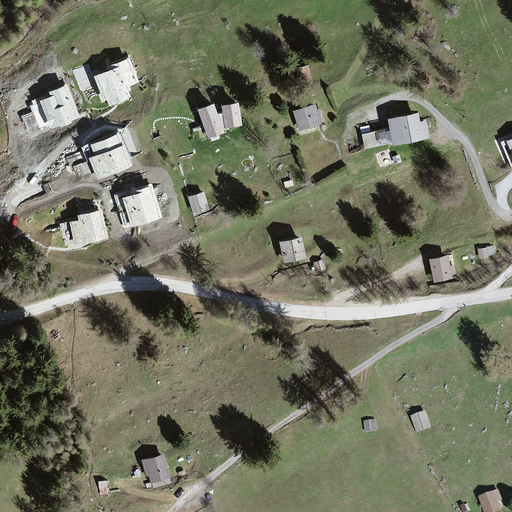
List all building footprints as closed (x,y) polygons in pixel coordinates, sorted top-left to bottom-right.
[(136,81),(128,59),(107,66),(109,71),(96,76),(105,99),(108,98),(111,104),(129,97),(125,85),(136,81)] [(78,117),(67,86),(51,92),(53,97),(42,101),(52,127),(61,124),(62,126),(71,122),(70,120),(78,117)] [(241,125),(238,104),(224,106),(227,127),(241,125)] [(224,132),(213,105),(200,111),(210,137),(224,132)] [(315,105),(294,112),(300,130),(321,123),(320,121),(323,120),(320,110),(317,111),(315,105)] [(355,135),(360,154),(427,137),(423,121),(415,123),(412,112),(380,120),(382,128),(355,135)] [(197,125),(200,138),(206,137),(203,123),(197,125)] [(131,165),(118,134),(93,144),(98,157),(93,159),(101,177),(131,165)] [(161,218),(151,184),(134,189),(135,195),(125,199),(133,226),(161,218)] [(203,193),(189,198),(194,214),(208,209),(203,193)] [(81,222),(71,224),(75,243),(107,236),(102,213),(80,217),(81,222)] [(299,236),(275,241),(281,264),(305,258),(299,236)] [(447,256),(427,260),(432,283),(452,278),(447,256)] [(426,413),(411,419),(418,434),(431,428),(426,413)] [(376,420),(363,422),(365,434),(378,432),(376,420)] [(162,454),(139,460),(146,486),(169,480),(162,454)] [(498,493),(478,501),(482,511),(502,511),(506,511),(498,493)]
